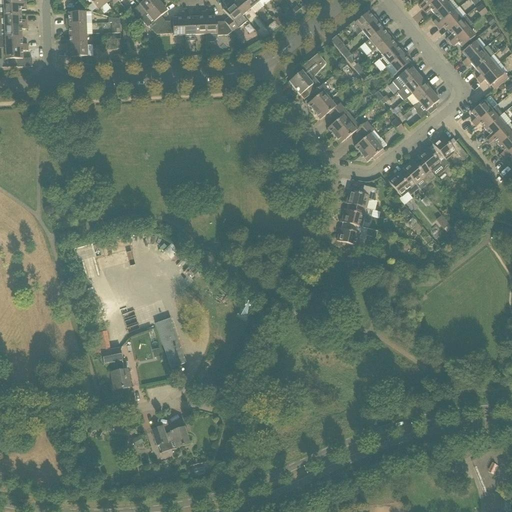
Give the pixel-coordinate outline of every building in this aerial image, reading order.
[(88,0),(98,11),(106,4),(102,0),(88,0)] [(137,7),(134,10),(138,15),(136,16),(140,20),(161,2),(160,0),(145,0),(139,6),(137,7)] [(222,11),(228,18),(224,22),(231,32),(232,34),(238,29),(233,23),(242,16),(228,0),(226,0),(223,3),(226,7),(222,11)] [(250,9),(242,0),(235,0),(234,1),(232,0),(228,0),(242,16),(250,9)] [(242,0),(250,9),(254,14),(263,7),(256,0),(242,0)] [(419,6),(422,10),(434,0),(421,0),(423,2),(419,6)] [(430,11),(434,15),(446,4),(447,4),(451,0),(434,0),(422,10),(426,14),(430,11)] [(147,28),(149,26),(156,36),(165,23),(161,17),(167,12),(163,8),(165,6),(161,2),(140,20),(147,28)] [(433,23),(436,27),(453,12),(454,12),(447,4),(446,4),(434,15),(437,19),(433,23)] [(26,9),(26,5),(0,6),(0,17),(4,17),(21,16),(20,9),(26,9)] [(488,14),(481,5),(475,10),(481,18),(488,14)] [(453,12),(436,27),(439,31),(444,27),(447,31),(465,17),(466,16),(459,8),(454,12),(453,12)] [(92,24),(91,13),(68,14),(68,20),(66,20),(66,25),(92,24)] [(195,36),(206,35),(205,13),(202,13),(202,18),(194,19),(195,36)] [(206,35),(206,43),(214,43),(217,40),(217,36),(228,36),(231,32),(228,28),(223,22),(217,23),(216,18),(208,18),(208,13),(205,13),(206,35)] [(371,17),(368,13),(365,15),(364,13),(353,22),(355,24),(362,32),(377,20),(374,16),(371,17)] [(173,37),(184,36),(183,14),(180,14),(180,19),(172,20),(172,22),(165,23),(156,36),(157,36),(173,35),(173,37)] [(195,42),(195,36),(194,19),(187,19),(187,14),(183,14),(184,36),(185,36),(185,42),(195,42)] [(21,21),(21,16),(4,17),(0,17),(0,27),(4,28),(27,27),(26,21),(21,21)] [(274,22),(279,27),(285,22),(280,17),(274,22)] [(450,43),(467,29),(472,25),(465,17),(447,31),(451,36),(446,39),(450,43)] [(495,23),(490,18),(486,21),(491,27),(495,23)] [(279,27),(274,22),(272,19),(264,26),(271,34),(272,32),(279,27)] [(369,41),(382,30),(378,26),(380,24),(377,20),(362,32),(369,41)] [(92,24),(66,25),(66,31),(69,31),(69,36),(86,35),(92,35),(92,24)] [(0,38),(22,38),(21,30),(27,30),(27,27),(4,28),(0,27),(0,38)] [(453,48),(458,44),(461,48),(474,37),(467,29),(450,43),(453,48)] [(376,49),(391,36),(387,32),(385,34),(382,30),(369,41),(376,49)] [(500,35),(496,30),(493,33),(492,34),(495,38),(500,35)] [(69,41),(67,41),(67,47),(86,46),(86,35),(69,36),(69,41)] [(396,46),(392,42),(394,41),(391,36),(376,49),(383,57),(396,46)] [(344,47),(336,37),(330,41),(339,51),(344,47)] [(0,49),(28,49),(27,45),(22,45),(22,38),(0,38),(0,49)] [(474,43),(461,54),(466,60),(462,63),(464,65),(486,48),(479,39),(474,43)] [(93,46),(86,46),(67,47),(67,52),(70,52),(70,58),(73,58),(73,66),(87,65),(87,57),(93,57),(93,46)] [(401,49),(399,51),(396,46),(383,57),(380,60),(387,68),(389,65),(389,66),(405,53),(401,49)] [(351,56),(344,47),(339,51),(346,60),(351,56)] [(471,65),(475,70),(488,60),(493,56),(494,55),(487,47),(486,48),(464,65),(466,68),(471,65)] [(503,56),(507,51),(503,47),(499,52),(503,56)] [(0,60),(1,61),(1,68),(17,68),(17,60),(23,60),(22,52),(28,52),(28,49),(0,49),(0,60)] [(392,77),(410,63),(406,59),(408,57),(405,53),(389,66),(386,69),(392,77)] [(296,72),(298,75),(289,83),(300,96),(304,93),(308,90),(312,94),(321,87),(314,78),(326,65),(318,54),(296,72)] [(353,68),(356,65),(353,61),(351,56),(346,60),(353,68)] [(374,63),(380,72),(385,68),(379,60),(374,63)] [(478,82),(495,68),(488,60),(475,70),(480,76),(476,80),(478,82)] [(360,76),(363,74),(362,72),(363,71),(358,64),(356,65),(353,68),(360,76)] [(411,68),(398,78),(392,83),(399,92),(420,75),(416,70),(414,72),(411,68)] [(495,68),(478,82),(480,85),(484,81),(489,87),(490,86),(494,91),(508,79),(505,75),(502,77),(495,68)] [(367,78),(363,74),(360,76),(367,85),(370,82),(373,79),(370,76),(367,78)] [(412,96),(425,85),(421,80),(423,79),(420,75),(399,92),(397,94),(404,102),(412,95),(412,96)] [(312,111),(314,113),(329,100),(323,93),(327,89),(323,85),(321,87),(312,94),(315,99),(307,105),(311,110),(311,111),(312,111)] [(419,104),(434,91),(430,87),(428,89),(425,85),(412,96),(419,104)] [(429,116),(436,110),(433,106),(439,101),(435,97),(437,95),(434,91),(419,104),(413,109),(416,112),(415,113),(421,120),(427,114),(429,116)] [(383,100),(385,103),(389,101),(386,97),(383,99),(378,93),(373,96),(379,103),(383,100)] [(497,106),(490,97),(471,113),(476,119),(471,123),(473,125),(495,107),(497,106)] [(316,116),(320,121),(328,114),(332,118),(343,109),(339,104),(335,108),(329,100),(314,113),(315,115),(315,116),(316,116)] [(392,104),(389,101),(385,103),(392,112),(397,108),(396,108),(392,104)] [(480,124),(484,130),(502,115),(495,107),(473,125),(476,128),(480,124)] [(353,121),(347,113),(343,109),(332,118),(335,123),(327,129),(331,134),(331,135),(331,136),(332,135),(334,137),(349,124),(353,121)] [(487,142),(509,124),(502,115),(484,130),(489,136),(485,139),(487,142)] [(366,123),(359,129),(353,121),(349,124),(334,137),(335,139),(335,140),(336,140),(340,145),(355,132),(359,137),(370,127),(366,123)] [(401,136),(405,132),(395,121),(391,124),(401,136)] [(509,124),(487,142),(489,144),(494,141),(498,147),(511,135),(511,126),(510,123),(509,124)] [(380,139),(373,132),(370,127),(359,137),(362,141),(354,148),(358,153),(358,154),(359,153),(361,155),(380,139)] [(499,156),(501,158),(511,149),(511,135),(498,147),(503,152),(499,156)] [(462,162),(468,157),(453,139),(448,143),(442,137),(432,145),(440,154),(445,160),(454,152),(462,162)] [(381,139),(380,140),(380,139),(361,155),(362,157),(362,158),(362,159),(363,158),(367,163),(382,150),(387,146),(381,139)] [(443,168),(448,164),(445,160),(440,154),(435,158),(427,149),(417,157),(425,167),(435,178),(444,170),(443,168)] [(507,157),(511,162),(511,149),(501,158),(503,161),(507,157)] [(416,185),(422,180),(426,186),(435,178),(425,167),(420,171),(413,161),(403,170),(411,179),(416,185)] [(410,197),(414,193),(419,189),(416,185),(411,179),(406,183),(398,174),(388,182),(401,198),(407,193),(410,197)] [(364,186),(361,195),(349,192),(346,204),(358,208),(366,209),(368,202),(373,202),(376,189),(364,186)] [(344,210),(341,223),(353,226),(361,228),(363,221),(369,222),(372,211),(366,209),(358,208),(356,214),(344,210)] [(410,215),(405,210),(400,214),(405,219),(410,215)] [(479,221),(473,213),(467,218),(473,225),(479,221)] [(436,221),(446,233),(450,230),(440,217),(436,221)] [(378,232),(368,230),(361,228),(353,226),(352,232),(340,229),(336,242),(357,247),(359,239),(365,241),(366,237),(376,239),(378,232)] [(155,325),(170,369),(185,364),(170,319),(155,325)] [(91,336),(92,341),(108,338),(107,332),(91,335),(91,336)] [(120,349),(110,351),(101,353),(104,365),(113,363),(115,373),(111,374),(114,391),(130,388),(127,371),(124,372),(122,362),(120,349)] [(152,431),(157,446),(159,445),(162,453),(176,449),(189,445),(184,428),(165,435),(162,427),(152,431)] [(138,437),(131,441),(135,448),(142,444),(138,437)]
